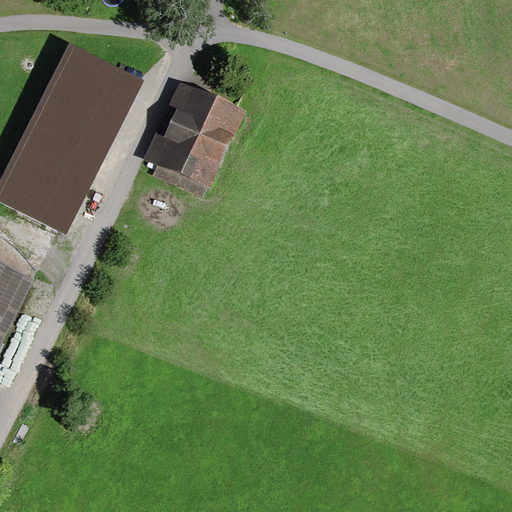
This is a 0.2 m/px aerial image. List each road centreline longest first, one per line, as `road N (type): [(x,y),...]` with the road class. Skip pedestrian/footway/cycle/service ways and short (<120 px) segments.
road 1 (residential): [(193,42),(0,426)]
road 2 (residential): [(511,135),(270,40),(225,32),(193,42)]
road 3 (residential): [(193,42),(92,27),(0,25)]
